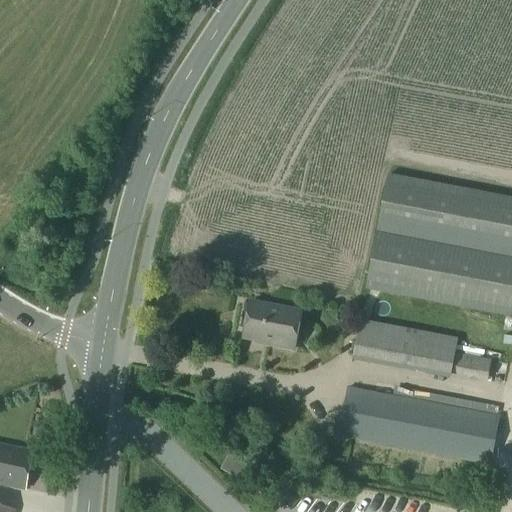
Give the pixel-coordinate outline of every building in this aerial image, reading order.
[(511,203),(388,180),(367,289),(511,317),(511,203)] [(251,303),(243,341),(258,344),(257,345),(294,353),(302,314),(251,303)] [(361,323),(354,357),(488,384),(492,363),(455,356),(458,342),(361,323)] [(348,390),(339,438),(490,467),(500,419),(497,418),(499,410),(395,390),(393,398),(348,390)] [(0,447),(0,487),(27,493),(35,454),(0,447)]
